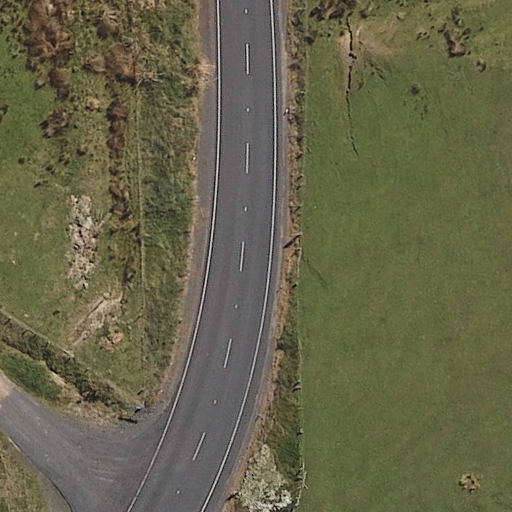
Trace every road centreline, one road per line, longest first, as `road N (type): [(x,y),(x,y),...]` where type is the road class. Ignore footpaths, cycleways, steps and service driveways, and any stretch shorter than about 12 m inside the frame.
road 1 (tertiary): [(264,0),(258,189),(217,390),(166,509)]
road 2 (unclassified): [(166,509),(0,380)]
